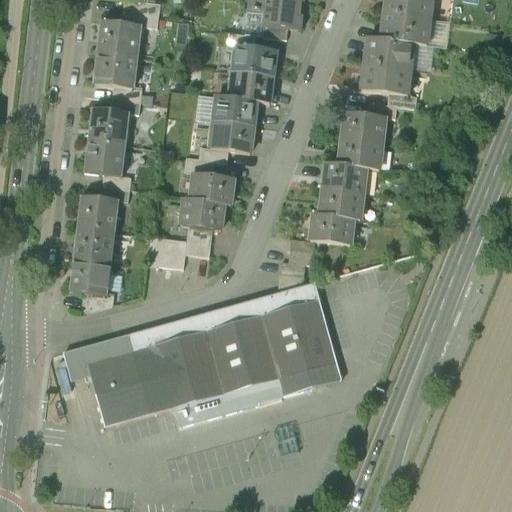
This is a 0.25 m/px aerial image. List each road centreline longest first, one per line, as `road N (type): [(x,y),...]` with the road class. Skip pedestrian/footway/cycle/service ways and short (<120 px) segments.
road 1 (residential): [(344,0),(241,270),(225,291),(104,327),(5,324)]
road 2 (primary): [(365,511),(511,129)]
road 3 (residential): [(9,281),(44,262),(74,0)]
road 4 (tertiary): [(9,281),(43,0)]
